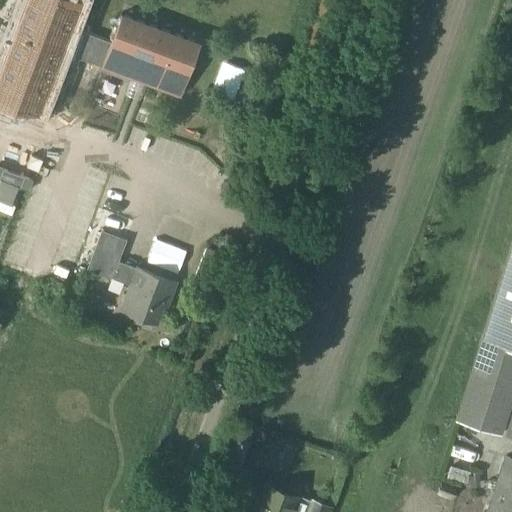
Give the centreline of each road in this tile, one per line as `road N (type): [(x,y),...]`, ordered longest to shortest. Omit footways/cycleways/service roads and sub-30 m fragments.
road 1 (unclassified): [(178,511),(282,219)]
road 2 (track): [(282,219),(336,70)]
